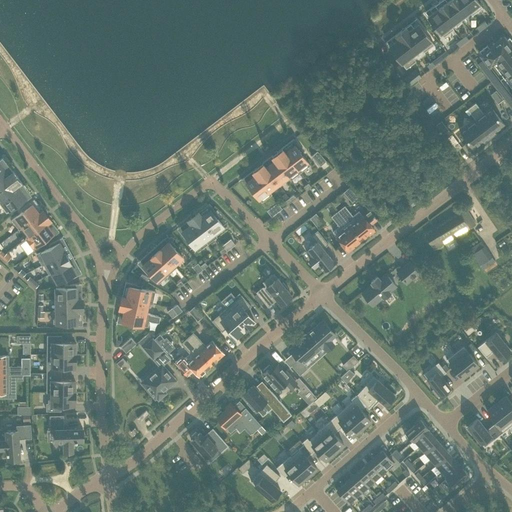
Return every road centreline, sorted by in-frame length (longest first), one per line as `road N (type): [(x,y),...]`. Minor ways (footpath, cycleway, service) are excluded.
road 1 (residential): [(105,473),(123,468),(322,295)]
road 2 (residential): [(121,254),(209,179),(322,295)]
road 3 (residential): [(322,295),(511,140)]
road 4 (residential): [(105,473),(98,366),(106,268)]
road 5 (residential): [(420,397),(290,509)]
road 6 (residential): [(4,128),(96,253)]
road 7 (residential): [(322,295),(420,397)]
